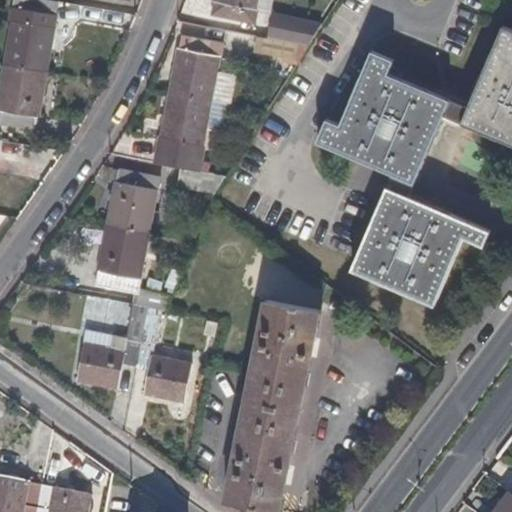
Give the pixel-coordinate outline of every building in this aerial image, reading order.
[(11,0),(8,19),(14,20),(5,65),(48,72),(60,2),(47,0),(11,0)] [(260,0),(217,0),(214,16),(256,26),(260,0)] [(322,31),(279,24),(275,41),(312,47),(322,31)] [(470,104),(462,123),(511,144),(511,29),(503,25),(470,104)] [(227,44),(184,35),(173,93),(216,101),(227,44)] [(275,41),(262,38),(259,55),(302,63),(312,47),(275,41)] [(443,119),(451,100),(390,74),(395,61),(375,51),(343,126),(329,120),(320,143),(393,174),(416,183),(443,119)] [(48,72),(5,65),(0,95),(0,124),(38,131),(48,72)] [(216,101),(173,93),(159,164),(183,168),(203,173),(216,101)] [(462,123),(470,104),(452,96),(451,100),(443,119),(461,127),(462,123)] [(165,177),(121,168),(111,225),(154,233),(165,177)] [(203,173),(183,168),(180,188),(218,195),(229,177),(203,173)] [(416,183),(393,174),(388,187),(410,196),(416,183)] [(410,196),(388,187),(353,270),(436,305),(464,237),(484,246),(491,230),(410,196)] [(154,233),(111,225),(98,286),(141,294),(142,289),(154,233)] [(184,274),(175,271),(168,287),(177,291),(184,274)] [(142,289),(141,294),(139,306),(145,307),(155,292),(142,289)] [(175,296),(155,292),(145,307),(150,308),(164,310),(169,311),(175,296)] [(281,511),(322,311),(268,300),(227,504),(276,511),(281,511)] [(129,340),(88,331),(80,381),(122,389),(125,366),(138,368),(150,308),(145,307),(139,306),(135,305),(129,340)] [(138,368),(151,370),(147,395),(189,403),(195,365),(155,356),(164,310),(150,308),(138,368)] [(39,511),(44,486),(0,476),(0,511),(39,511)] [(91,511),(94,495),(44,486),(39,511),(91,511)] [(511,511),(511,496),(510,495),(497,511),(511,511)]
